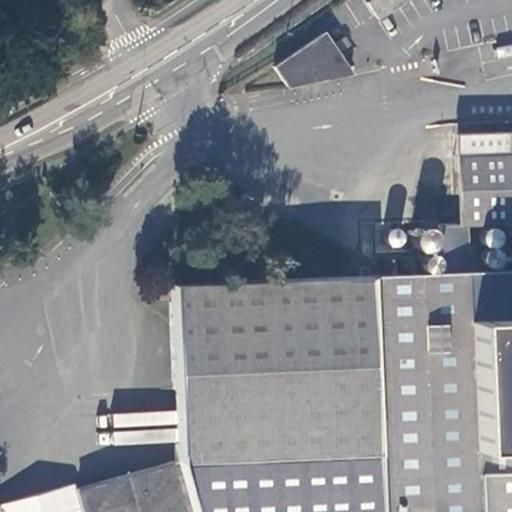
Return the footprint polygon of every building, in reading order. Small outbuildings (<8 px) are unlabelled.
[(367,0),(376,16),(406,0),(367,0)] [(280,76),(286,86),(349,73),(322,35),(274,68),(280,76)] [(511,131),(456,134),(458,224),(466,224),(466,225),(511,223),(511,131)] [(264,206),(244,195),(235,212),(256,222),(264,206)] [(511,511),(511,269),(468,271),(466,225),(466,224),(458,224),(439,225),(441,272),(168,284),(176,462),(77,488),(83,511),(511,511)]
